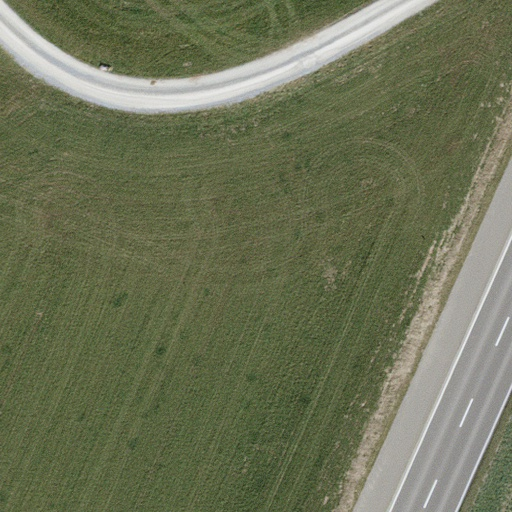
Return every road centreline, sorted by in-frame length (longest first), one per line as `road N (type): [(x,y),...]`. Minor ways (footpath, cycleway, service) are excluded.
road 1 (track): [(409,0),(270,71),(186,96),(105,91),(66,75),(0,20)]
road 2 (secondary): [(423,511),(511,314)]
